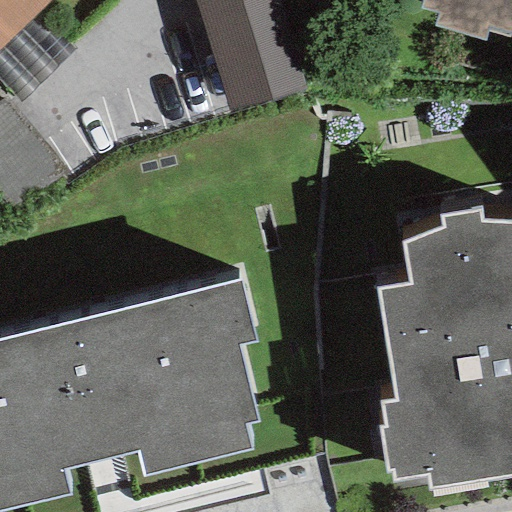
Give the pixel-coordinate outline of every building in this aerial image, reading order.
[(0,0),(0,36),(38,0),(0,0)] [(277,0),(195,0),(228,104),(303,80),(277,0)] [(511,0),(436,0),(433,9),(482,23),(487,12),(511,17),(511,0)] [(0,89),(0,182),(12,197),(66,153),(8,83),(0,89)] [(443,215),(402,232),(411,272),(379,277),(397,389),(380,393),(384,415),(379,416),(384,458),(390,458),(390,470),(427,465),(428,478),(511,463),(511,211),(479,212),(478,199),(440,205),(443,215)] [(240,269),(0,326),(0,496),(69,480),(63,457),(136,439),(142,464),(252,437),(246,411),(259,408),(240,333),(254,329),(240,269)]
